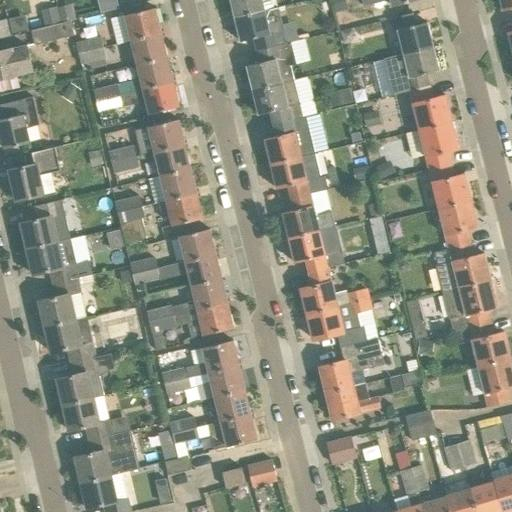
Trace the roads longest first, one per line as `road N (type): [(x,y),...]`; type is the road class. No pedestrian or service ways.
road 1 (residential): [(311,511),(268,341),(266,294),(188,0)]
road 2 (residential): [(511,229),(473,80),(463,0)]
road 3 (residential): [(53,511),(0,308)]
